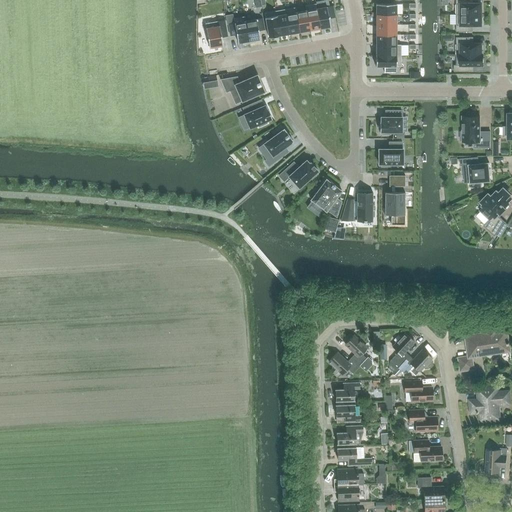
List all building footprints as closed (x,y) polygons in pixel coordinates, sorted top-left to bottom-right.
[(456,0),(456,14),(481,14),(481,3),(470,3),(469,0),(456,0)] [(320,28),(316,8),(317,8),(316,3),(305,5),(306,10),(310,30),(320,28)] [(376,3),(376,14),(396,14),(396,3),(376,3)] [(316,8),(320,28),(323,27),(324,27),(330,26),(329,18),(335,17),(333,5),(317,8),(316,8)] [(300,32),(296,12),(297,12),(296,7),(295,7),(285,9),(290,33),(300,32)] [(290,33),(285,9),(275,10),(280,35),(290,33)] [(280,35),(275,10),(264,12),(265,17),(268,33),(269,37),(280,35)] [(310,30),(306,10),(297,12),(296,12),(300,32),(310,30)] [(396,24),(396,14),(376,14),(376,24),(396,24)] [(470,25),(481,25),(482,14),(481,14),(456,14),(456,31),(470,31),(470,25)] [(249,43),(245,21),(246,21),(245,16),(233,18),(234,23),(228,24),(230,36),(236,34),(237,38),(238,43),(243,42),(243,44),(249,43)] [(256,19),(246,21),(245,21),(249,43),(255,42),(255,40),(260,39),(259,34),(258,31),(264,30),(262,18),(256,19)] [(224,20),(205,23),(209,48),(223,45),(221,37),(227,36),(224,20)] [(396,34),(396,24),(376,24),(376,34),(396,34)] [(396,44),(396,34),(376,34),(376,45),(396,45),(396,44)] [(456,37),(456,54),(483,53),(483,45),(481,45),(481,43),(470,43),(470,37),(456,37)] [(401,44),(396,44),(396,45),(376,45),(376,54),(376,55),(401,55),(401,44)] [(484,65),(483,53),(456,54),(456,65),(454,65),(454,71),(470,71),(470,65),(484,65)] [(401,66),(401,55),(376,55),(376,54),(376,66),(384,66),(384,72),(396,72),(396,66),(401,66)] [(263,92),(264,91),(264,90),(263,90),(260,81),(259,80),(257,75),(257,74),(256,75),(239,82),(237,76),(221,79),(226,92),(236,88),(242,101),(263,91),(263,92)] [(261,100),(242,108),(245,113),(244,114),(250,128),(258,124),(259,126),(267,123),(266,121),(271,119),(272,118),(268,109),(267,109),(267,110),(265,105),(263,106),(261,100)] [(402,132),(402,110),(386,110),(386,117),(381,117),(381,122),(380,122),(380,132),(382,132),(382,134),(390,134),(390,132),(402,132)] [(466,116),(462,116),(462,131),(460,131),(460,140),(462,140),(462,141),(474,142),(474,148),(490,148),(490,132),(479,132),(479,116),(475,116),(475,114),(466,114),(466,116)] [(282,130),(281,128),(274,133),(275,135),(272,137),(268,140),(264,143),(272,155),(265,161),(268,166),(287,152),(283,148),(292,141),(292,142),(293,141),(289,137),(290,137),(284,128),(283,129),(282,130)] [(269,132),(264,135),(268,140),(272,137),(269,132)] [(402,149),(402,142),(389,142),(389,149),(380,149),(379,149),(379,150),(379,154),(379,156),(379,163),(379,164),(380,164),(381,164),(381,166),(389,166),(389,164),(403,164),(403,149),(402,149)] [(478,163),(478,157),(460,159),(461,165),(469,165),(471,183),(473,182),(473,185),(481,184),(481,182),(491,181),(489,162),(478,163)] [(294,162),(279,175),(284,181),(289,176),(299,187),(310,177),(311,179),(317,173),(316,172),(317,171),(318,170),(317,170),(311,163),(310,162),(309,163),(310,163),(309,163),(306,160),(298,167),(294,162)] [(385,213),(385,214),(391,214),(391,224),(405,225),(405,192),(394,192),(394,186),(405,186),(405,175),(389,175),(389,186),(391,186),(391,192),(385,192),(385,197),(385,208),(383,208),(383,213),(385,213)] [(325,180),(317,191),(314,189),(309,196),(312,198),(311,198),(310,199),(312,200),(325,210),(326,211),(327,210),(327,209),(336,216),(337,216),(341,202),(336,198),(341,191),(341,190),(340,189),(327,179),(326,178),(325,179),(325,180)] [(506,209),(504,207),(511,199),(511,198),(509,196),(510,194),(504,189),(499,194),(497,192),(492,197),(489,195),(482,202),(485,204),(480,209),(490,219),(484,225),(494,235),(503,221),(497,215),(499,213),(501,214),(506,209)] [(346,201),(340,222),(372,222),(372,194),(356,194),(356,201),(346,201)] [(335,232),(338,220),(329,217),(326,229),(335,232)] [(470,335),(468,336),(467,337),(467,339),(469,356),(460,358),(461,370),(474,368),(472,356),(510,350),(509,344),(510,344),(510,341),(509,336),(508,336),(507,329),(499,331),(498,325),(484,328),(484,333),(470,335)] [(390,360),(390,365),(391,365),(396,370),(398,368),(401,364),(409,355),(405,351),(415,341),(406,333),(402,337),(398,334),(394,339),(397,342),(393,346),(398,351),(394,357),(390,360)] [(354,335),(345,343),(355,353),(351,357),(360,366),(366,371),(372,365),(372,360),(368,357),(367,358),(362,353),(367,348),(354,335)] [(401,364),(398,368),(403,372),(407,372),(409,371),(414,365),(419,371),(423,367),(425,369),(429,368),(432,365),(433,361),(431,359),(432,357),(423,349),(414,359),(409,355),(401,364)] [(337,352),(329,361),(342,374),(348,368),(353,373),(360,366),(351,357),(347,362),(337,352)] [(401,371),(398,368),(396,370),(393,373),(396,376),(401,371)] [(419,387),(419,380),(404,380),(405,392),(411,392),(411,401),(433,400),(432,386),(419,387)] [(355,400),(354,388),(360,388),(360,382),(346,382),(346,388),(335,389),(336,400),(355,400)] [(480,421),(497,419),(496,405),(511,404),(510,390),(498,391),(498,386),(478,388),(479,399),(470,400),(471,413),(480,412),(480,421)] [(355,415),(355,404),(336,404),(336,416),(347,416),(347,422),(361,421),(361,415),(355,415)] [(416,431),(437,430),(437,416),(424,417),(424,409),(409,410),(410,422),(416,422),(416,431)] [(349,425),(349,431),(337,432),(337,443),(355,443),(356,444),(359,444),(363,431),(363,425),(349,425)] [(428,440),(414,440),(414,452),(421,452),(421,461),(442,460),(442,446),(429,446),(428,440)] [(338,459),(350,459),(350,465),(371,464),(371,458),(364,458),(364,447),(337,447),(338,459)] [(500,470),(500,466),(506,466),(508,448),(501,447),(500,450),(488,449),(486,470),(500,470)] [(358,473),(358,468),(337,469),(337,478),(334,479),(334,485),(358,484),(364,484),(364,473),(358,473)] [(431,477),(418,477),(418,487),(424,487),(425,500),(444,499),(444,498),(443,486),(432,486),(431,477)] [(359,500),(358,484),(334,485),(334,491),(338,491),(338,501),(359,500)] [(425,511),(437,511),(438,511),(444,511),(444,500),(444,499),(425,500),(425,511)]
